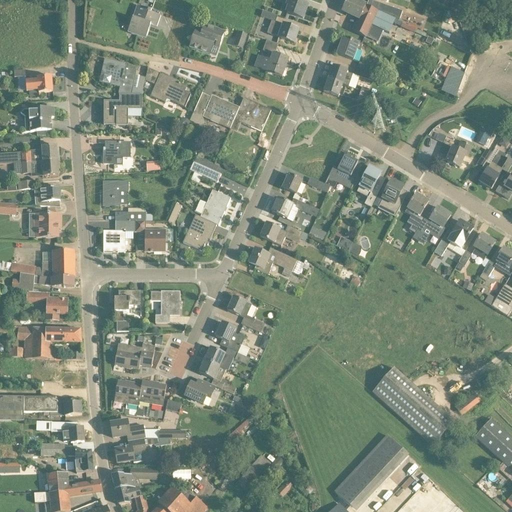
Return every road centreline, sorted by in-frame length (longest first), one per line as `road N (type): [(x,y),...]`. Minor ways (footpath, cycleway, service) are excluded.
road 1 (residential): [(85,272),(71,0)]
road 2 (residential): [(511,229),(297,103)]
road 3 (residential): [(116,511),(97,427),(85,272)]
road 4 (residential): [(220,275),(297,103)]
road 5 (residential): [(297,103),(159,60)]
road 6 (residential): [(85,272),(220,275)]
